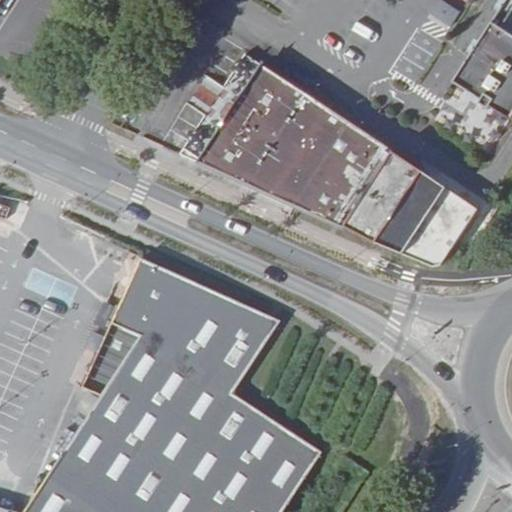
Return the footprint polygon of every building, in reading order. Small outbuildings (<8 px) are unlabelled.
[(0,0),(0,15),(9,0),(0,0)] [(448,28),(459,7),(447,0),(437,0),(428,17),(448,28)] [(511,0),(503,0),(449,81),(476,100),(474,103),(483,109),(485,106),(505,119),(511,108),(511,0)] [(259,65),(196,160),(344,227),(392,153),(306,97),(259,65)] [(141,257),(127,250),(71,376),(86,383),(141,257)] [(141,257),(86,383),(103,391),(24,511),(282,511),(323,451),(235,393),(282,320),(141,257)]
